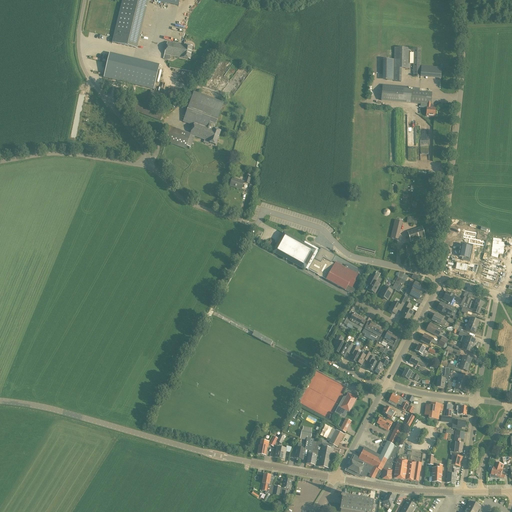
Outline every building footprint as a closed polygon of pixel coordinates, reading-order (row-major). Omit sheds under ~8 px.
[(122,0),(116,27),(139,32),(148,0),(122,0)] [(136,49),(139,32),(116,27),(112,43),(136,49)] [(190,60),(193,47),(183,45),(184,45),(167,42),(164,55),(163,59),(170,60),(170,56),(181,58),(190,60)] [(394,59),(394,81),(394,82),(401,82),(402,69),(408,69),(409,48),(394,48),(394,59)] [(420,77),(421,49),(413,48),(413,77),(420,77)] [(113,80),(119,55),(109,53),(104,78),(113,80)] [(383,59),(382,80),(394,81),(394,59),(383,59)] [(440,78),(441,68),(431,67),(430,77),(440,78)] [(412,91),(407,91),(407,88),(383,86),(381,101),(428,105),(427,108),(427,117),(435,117),(435,108),(432,108),(432,105),(431,105),(432,93),(419,92),(419,89),(412,88),(412,91)] [(161,106),(165,95),(150,90),(147,102),(161,106)] [(216,145),(221,132),(214,129),(224,103),(194,92),(183,122),(193,126),(190,134),(169,126),(164,142),(185,149),(191,135),(205,140),(203,143),(208,145),(209,143),(216,145)] [(161,121),(163,113),(136,102),(133,111),(161,121)] [(241,190),(244,182),(233,178),(230,186),(241,190)] [(394,220),(390,238),(398,240),(401,221),(394,220)] [(420,241),(425,239),(422,227),(408,232),(411,242),(420,240),(420,241)] [(479,233),(465,230),(463,237),(478,240),(479,233)] [(326,280),(352,294),(358,283),(354,281),(358,275),(357,270),(349,266),(349,267),(346,265),(345,268),(335,263),(334,265),(323,258),(320,263),(315,260),(320,251),(304,242),(303,245),(283,234),(273,253),(304,270),(305,269),(307,270),(307,271),(308,271),(308,270),(326,280)] [(493,238),(492,247),(504,248),(504,242),(501,242),(502,240),(499,239),(493,238)] [(464,246),(461,245),(460,251),(471,254),(473,248),(471,247),(471,244),(464,243),(464,246)] [(492,247),(491,256),(498,258),(498,253),(503,254),(504,248),(492,247)] [(470,259),(471,254),(460,251),(458,257),(461,258),(461,261),(468,262),(468,259),(470,259)] [(502,261),(490,258),(489,261),(486,260),(485,262),(488,263),(500,267),(502,261)] [(456,263),(455,270),(467,272),(468,267),(473,268),(471,272),(476,273),(478,265),(468,263),(468,265),(456,263)] [(487,268),(498,272),(500,267),(488,263),(488,266),(485,265),(484,267),(487,268)] [(486,271),(485,273),(497,277),(498,272),(487,268),(484,267),(483,270),(486,271)] [(495,282),(497,277),(482,272),(481,275),(484,276),(483,279),(495,282)] [(375,294),(380,285),(375,282),(378,277),(373,274),(370,279),(372,281),(367,290),(375,294)] [(402,280),(399,286),(402,287),(408,276),(404,275),(402,280)] [(402,280),(398,278),(393,287),(391,286),(390,287),(386,285),(385,287),(384,287),(379,296),(387,301),(392,291),(393,289),(396,290),(398,285),(399,286),(402,280)] [(412,289),(421,295),(422,294),(421,293),(424,288),(415,283),(412,289)] [(412,289),(409,287),(404,296),(413,301),(414,298),(418,300),(421,295),(412,289)] [(458,304),(460,299),(447,292),(443,299),(451,304),(453,301),(458,304)] [(463,303),(481,309),(483,303),(483,302),(482,301),(480,300),(479,301),(478,302),(476,301),(475,303),(473,303),(473,302),(470,301),(471,300),(466,298),(465,298),(463,303)] [(395,315),(398,311),(400,312),(401,313),(405,304),(404,304),(406,302),(406,301),(403,299),(402,303),(399,301),(397,305),(393,302),(388,311),(395,315)] [(405,304),(401,313),(403,314),(400,318),(408,322),(413,313),(409,310),(412,305),(406,302),(404,304),(405,304)] [(479,315),(481,309),(463,303),(462,306),(462,308),(461,307),(460,309),(461,309),(460,311),(461,311),(461,312),(464,313),(467,314),(469,310),(467,309),(468,308),(470,309),(471,309),(473,310),(472,313),(479,315)] [(450,305),(449,307),(444,305),(443,305),(441,304),(438,309),(441,311),(440,312),(450,317),(453,310),(454,308),(450,305)] [(354,324),(358,315),(354,313),(353,313),(350,312),(344,324),(347,325),(348,324),(353,326),(354,324)] [(443,320),(442,320),(443,318),(435,314),(431,321),(439,325),(440,324),(444,327),(447,322),(443,320)] [(354,324),(359,327),(357,330),(360,332),(366,321),(363,320),(364,318),(358,315),(354,324)] [(468,325),(477,328),(479,322),(470,318),(468,324),(468,325)] [(370,336),(376,325),(371,322),(371,324),(368,328),(365,327),(364,329),(364,330),(362,333),(365,335),(365,333),(370,336)] [(468,325),(468,324),(465,323),(463,328),(455,325),(453,330),(457,331),(456,330),(460,331),(459,332),(463,333),(464,333),(465,331),(474,334),(477,328),(468,325)] [(438,337),(442,330),(430,324),(426,331),(432,334),(438,337)] [(379,334),(381,329),(382,328),(376,325),(370,336),(376,339),(375,340),(378,342),(381,335),(379,334)] [(270,346),(273,342),(254,331),(252,336),(270,346)] [(381,343),(382,342),(387,345),(394,333),(390,331),(389,331),(389,332),(388,331),(387,333),(384,331),(378,342),(381,343)] [(394,333),(387,345),(393,348),(392,349),(394,350),(400,340),(397,339),(398,337),(398,336),(398,335),(394,333)] [(339,354),(344,344),(341,342),(344,338),(338,335),(333,345),(335,346),(333,351),(339,354)] [(431,342),(435,345),(436,341),(424,335),(422,339),(421,338),(420,341),(421,341),(421,342),(429,346),(431,342)] [(464,344),(473,347),(475,341),(466,337),(464,344)] [(349,355),(354,345),(349,342),(347,345),(344,344),(339,354),(344,358),(347,353),(349,355)] [(447,347),(461,353),(461,352),(460,352),(461,348),(454,346),(448,344),(447,347)] [(471,353),(473,347),(464,344),(462,350),(471,353)] [(355,363),(360,353),(357,352),(359,348),(354,346),(354,345),(349,355),(350,354),(352,355),(349,360),(355,363)] [(425,358),(426,355),(423,353),(425,348),(419,345),(415,352),(420,354),(419,356),(425,358)] [(459,357),(461,353),(447,347),(445,352),(450,354),(451,354),(459,357)] [(367,362),(371,354),(366,351),(364,355),(360,353),(355,363),(356,364),(356,363),(362,366),(365,360),(367,362)] [(372,372),(378,362),(374,360),(375,358),(370,356),(371,354),(367,362),(369,363),(366,369),(372,372)] [(461,363),(469,366),(471,360),(460,355),(459,359),(462,360),(461,362),(461,363)] [(421,366),(423,362),(413,356),(409,363),(416,366),(418,364),(421,366)] [(378,362),(372,372),(373,373),(373,372),(378,375),(381,371),(382,371),(383,369),(382,368),(383,366),(385,367),(389,362),(383,359),(380,364),(378,362)] [(461,363),(461,362),(457,361),(455,366),(449,363),(449,364),(442,361),(440,365),(442,366),(441,366),(449,369),(454,370),(455,368),(467,372),(469,366),(461,363)] [(127,388),(146,397),(158,369),(154,367),(152,371),(137,365),(127,388)] [(428,374),(429,372),(428,371),(420,366),(418,370),(426,374),(427,373),(428,374)] [(449,374),(449,369),(441,366),(441,369),(443,370),(443,369),(445,369),(444,377),(441,376),(441,379),(438,379),(436,388),(444,388),(445,382),(447,383),(447,378),(448,374),(449,374)] [(414,374),(412,373),(406,370),(402,376),(408,380),(409,378),(416,382),(419,377),(414,374)] [(451,375),(449,374),(448,374),(447,378),(456,381),(466,385),(468,379),(459,376),(458,378),(451,376),(451,375)] [(463,391),(466,385),(456,381),(455,385),(456,385),(455,388),(463,391)] [(348,412),(350,408),(352,405),(353,406),(357,398),(348,394),(341,406),(342,408),(348,412)] [(401,406),(403,402),(399,400),(400,398),(393,394),(389,401),(397,405),(397,404),(401,406)] [(405,412),(407,408),(409,405),(403,402),(400,409),(405,412)] [(442,411),(443,405),(431,404),(430,406),(426,405),(424,415),(429,416),(428,419),(429,419),(428,422),(437,424),(438,420),(440,411),(442,411)] [(392,410),(389,408),(386,407),(382,413),(387,416),(386,417),(391,419),(395,412),(392,410)] [(457,411),(457,415),(460,415),(466,416),(467,408),(460,407),(457,407),(456,410),(457,411)] [(409,429),(415,417),(408,414),(402,425),(409,429)] [(465,429),(466,421),(458,421),(458,418),(443,417),(442,422),(452,423),(452,428),(461,429),(461,428),(465,429)] [(387,431),(390,423),(380,418),(377,424),(380,425),(379,427),(387,431)] [(346,419),(340,430),(345,432),(351,422),(346,419)] [(395,444),(403,427),(397,424),(389,441),(395,444)] [(333,444),(332,445),(334,446),(338,448),(344,435),(339,432),(338,434),(336,433),(332,441),(331,443),(333,444)] [(455,443),(454,452),(450,452),(450,455),(452,455),(455,456),(456,453),(462,454),(463,444),(463,440),(464,440),(465,433),(455,432),(454,443),(455,443)] [(274,447),(278,439),(273,436),(269,444),(274,447)] [(268,448),(269,442),(261,441),(260,446),(259,446),(257,455),(266,456),(267,448),(268,448)] [(333,450),(334,446),(332,445),(321,443),(313,442),(312,450),(311,455),(308,454),(306,465),(315,466),(317,466),(317,467),(329,469),(330,461),(331,461),(333,450)] [(379,476),(380,476),(386,465),(395,446),(388,442),(380,456),(364,448),(359,458),(354,456),(352,461),(347,469),(365,478),(367,473),(370,474),(370,475),(375,477),(378,478),(379,476)] [(386,465),(380,476),(381,476),(381,478),(391,480),(391,478),(393,478),(405,480),(414,481),(418,482),(420,471),(420,472),(421,463),(410,462),(411,456),(408,456),(398,455),(399,451),(401,448),(403,445),(397,443),(396,446),(395,446),(386,465)] [(302,460),(304,450),(301,449),(302,444),(298,444),(297,448),(295,454),(294,457),(295,457),(295,458),(297,459),(297,460),(300,460),(300,459),(302,460)] [(284,460),(286,449),(277,447),(274,458),(284,460)] [(463,457),(455,456),(452,455),(450,461),(449,461),(448,465),(460,468),(463,457)] [(495,478),(496,477),(498,477),(497,478),(500,478),(501,478),(504,479),(505,476),(508,475),(507,465),(504,465),(496,463),(494,468),(493,467),(492,471),(490,471),(490,478),(495,478)] [(442,476),(442,466),(436,465),(436,468),(432,468),(431,475),(432,475),(432,477),(430,477),(429,478),(429,481),(430,482),(432,482),(432,483),(441,483),(441,476),(442,476)] [(455,475),(456,470),(452,469),(452,474),(447,474),(446,483),(451,483),(452,484),(453,484),(454,484),(455,484),(456,475),(455,475)] [(268,494),(272,484),(269,484),(271,476),(264,475),(262,484),(263,484),(262,491),(265,491),(265,493),(268,494)] [(290,490),(292,481),(283,479),(282,488),(281,488),(281,487),(275,486),(272,486),(264,502),(266,503),(267,501),(267,500),(271,494),(282,497),(287,498),(288,489),(290,490)] [(341,504),(340,509),(341,510),(340,511),(372,511),(373,511),(375,509),(376,507),(374,505),(373,505),(374,501),(370,501),(370,498),(346,494),(346,493),(344,493),(342,493),(341,493),(340,497),(342,497),(341,502),(341,504)] [(391,507),(393,504),(396,497),(389,493),(387,493),(382,502),(382,503),(390,506),(391,507)] [(416,506),(407,500),(400,511),(412,511),(413,511),(412,511),(415,506),(416,506)] [(477,511),(480,507),(470,502),(464,511),(477,511)]
